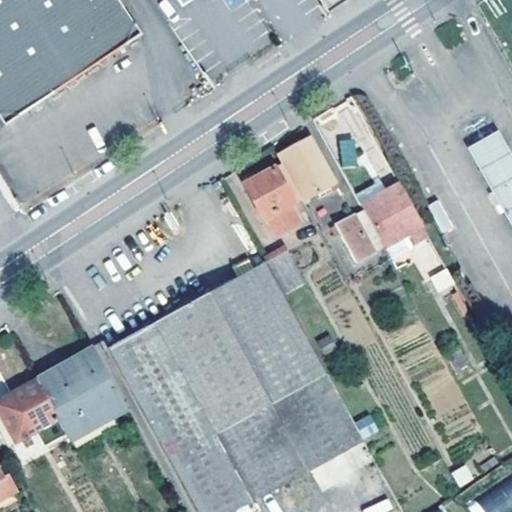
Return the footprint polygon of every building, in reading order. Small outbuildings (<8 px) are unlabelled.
[(119,0),(0,0),(0,116),(6,125),(142,34),(119,0)] [(473,151),(496,192),(511,183),(511,158),(500,137),(473,151)] [(279,155),(284,164),(301,197),(303,201),(328,187),(336,183),(312,138),(279,155)] [(341,167),(356,165),(353,138),(339,140),(341,167)] [(247,185),(264,217),(267,215),(277,232),(299,220),(290,203),(301,197),(284,164),(247,185)] [(339,188),(336,183),(328,187),(330,193),(339,188)] [(511,183),(496,192),(508,214),(511,211),(511,183)] [(400,184),(334,219),(338,225),(341,230),(358,260),(376,250),(406,235),(412,246),(430,237),(400,184)] [(287,250),(266,262),(282,292),(304,280),(287,250)] [(376,250),(358,260),(365,272),(382,262),(376,250)] [(153,324),(249,501),(361,439),(282,292),(266,262),(246,273),(203,296),(153,324)] [(449,269),(431,274),(437,294),(454,289),(449,269)] [(96,355),(127,412),(180,511),(229,511),(249,501),(153,324),(139,331),(96,355)] [(93,349),(37,381),(58,420),(70,443),(127,412),(96,355),(93,349)] [(0,415),(16,443),(58,420),(37,381),(0,402),(0,415)] [(364,439),(379,431),(369,414),(355,422),(364,439)] [(466,464),(450,471),(458,487),(473,479),(466,464)] [(511,511),(511,476),(467,502),(472,511),(511,511)] [(364,511),(383,511),(392,509),(387,499),(363,508),(364,511)]
